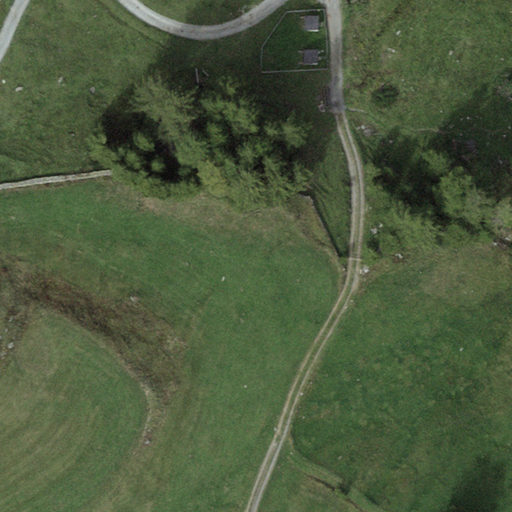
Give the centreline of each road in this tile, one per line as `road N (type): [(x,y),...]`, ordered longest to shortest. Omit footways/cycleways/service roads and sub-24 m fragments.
road 1 (track): [(252,511),(309,358),(341,309),(363,245),(360,189),(339,112),(332,0)]
road 2 (track): [(126,0),(164,23),(204,30),(279,0)]
